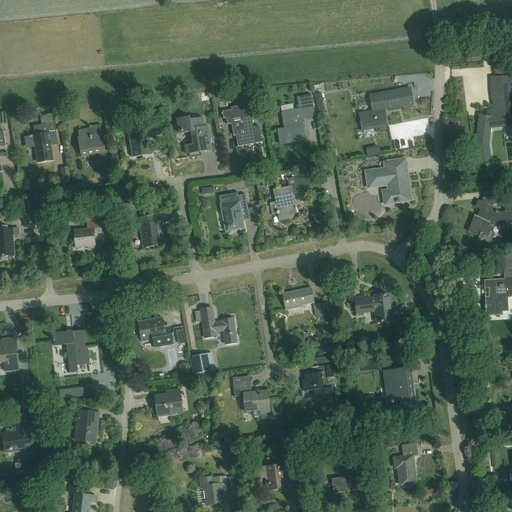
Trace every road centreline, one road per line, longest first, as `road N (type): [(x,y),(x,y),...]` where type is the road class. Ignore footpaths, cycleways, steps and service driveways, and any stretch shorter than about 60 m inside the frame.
road 1 (residential): [(464,493),(441,328),(395,254)]
road 2 (residential): [(115,511),(128,397),(97,296)]
road 3 (residential): [(395,254),(436,211),(439,70)]
road 4 (residential): [(197,277),(179,180),(226,173)]
